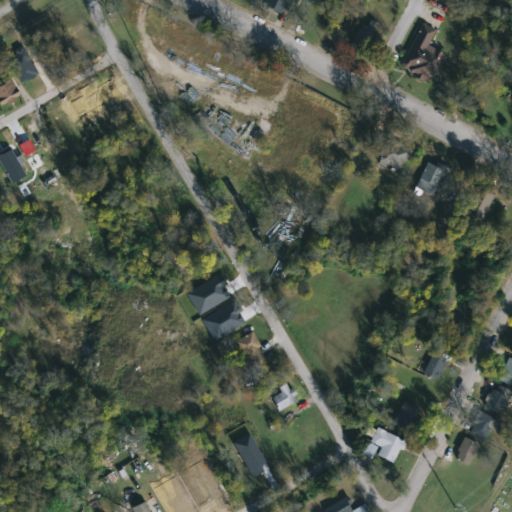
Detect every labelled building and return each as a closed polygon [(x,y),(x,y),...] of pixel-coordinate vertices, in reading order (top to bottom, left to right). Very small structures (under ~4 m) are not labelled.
[(286,0),(279,14),(263,6),(266,0),(286,0)] [(378,25),(363,52),(351,45),(360,29),(365,32),(371,22),(378,25)] [(436,31),(428,46),(445,55),(430,83),(400,68),(422,24),(436,31)] [(67,46),(84,36),(94,52),(77,62),(67,46)] [(30,89),(21,67),(36,61),(45,83),(30,89)] [(21,97),(3,109),(0,104),(0,87),(10,81),(21,97)] [(112,85),(115,102),(95,106),(92,88),(112,85)] [(47,114),(63,105),(73,124),(57,132),(47,114)] [(378,163),(387,138),(413,147),(404,172),(378,163)] [(25,177),(11,184),(0,162),(0,155),(11,150),(25,177)] [(415,189),(427,162),(445,170),(433,198),(415,189)] [(483,221),(464,213),(477,183),(496,192),(483,221)] [(294,239),(276,233),(281,220),(298,226),(294,239)] [(321,317),(299,331),(290,317),(312,303),(321,317)] [(241,339),(253,334),(264,362),(251,366),(241,339)] [(447,360),(436,381),(423,374),(434,353),(447,360)] [(511,359),(511,386),(495,379),(507,357),(511,359)] [(511,393),(500,415),(482,407),(493,384),(511,393)] [(269,398),(287,386),(297,400),(280,412),(269,398)] [(392,423),(405,403),(420,412),(407,432),(392,423)] [(489,431),(484,441),(468,433),(478,412),(501,423),(495,434),(489,431)] [(404,442),(392,464),(375,455),(366,450),(378,428),(404,442)] [(454,460),(463,438),(478,445),(469,467),(454,460)] [(353,511),(364,506),(367,511),(324,511),(323,510),(346,498),(353,511)] [(149,511),(132,511),(131,508),(146,502),(149,511)]
